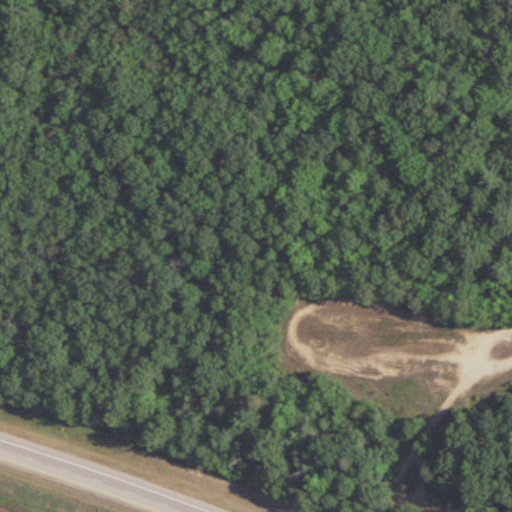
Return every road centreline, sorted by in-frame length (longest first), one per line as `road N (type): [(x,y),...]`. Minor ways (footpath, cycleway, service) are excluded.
road 1 (track): [(511,338),(431,422),(405,470),(402,503)]
road 2 (motorway): [(185,511),(0,447)]
